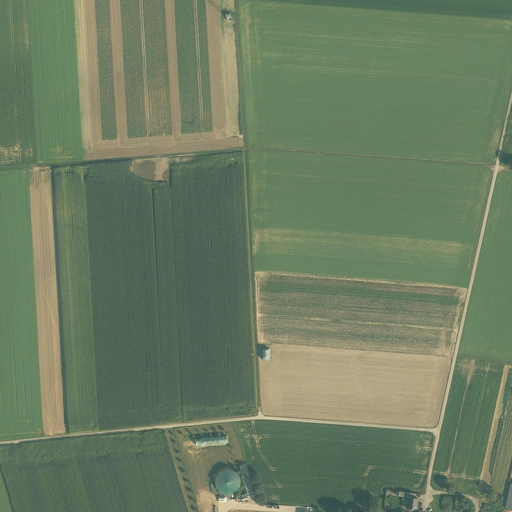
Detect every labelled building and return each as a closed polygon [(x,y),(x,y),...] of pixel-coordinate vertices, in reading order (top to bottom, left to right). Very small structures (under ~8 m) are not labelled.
[(186,439),(186,447),(226,443),(225,436),(186,439)] [(231,470),(226,470),(221,471),(218,475),(216,479),(215,484),(217,488),(220,492),(225,494),(230,494),(234,493),(238,490),(240,485),(240,480),(239,476),(235,472),(231,470)] [(246,495),(253,492),(250,485),(243,487),(246,495)] [(209,511),(205,489),(198,490),(202,511),(209,511)] [(406,508),(415,510),(417,499),(414,499),(409,498),(409,499),(408,504),(407,504),(406,508)]
